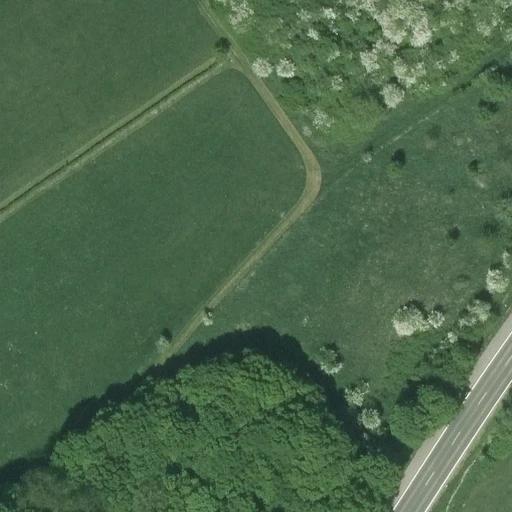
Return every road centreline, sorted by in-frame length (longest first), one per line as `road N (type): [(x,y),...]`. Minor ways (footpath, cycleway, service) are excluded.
road 1 (track): [(511,50),(320,182),(95,440)]
road 2 (track): [(320,182),(193,0)]
road 3 (secondary): [(511,355),(409,511)]
